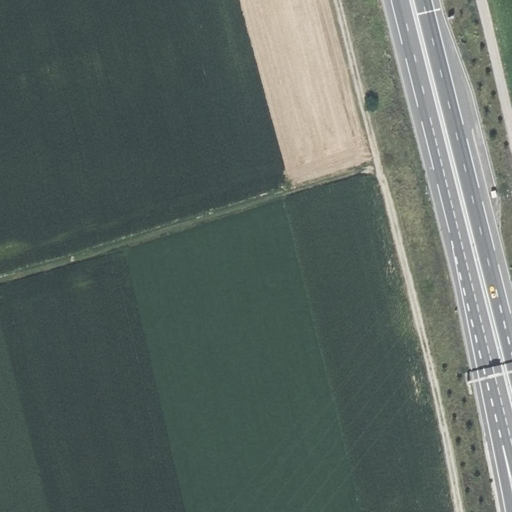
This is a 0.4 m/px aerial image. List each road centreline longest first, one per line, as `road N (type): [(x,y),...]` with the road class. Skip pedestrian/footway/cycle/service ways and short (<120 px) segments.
road 1 (track): [(460,511),(337,0)]
road 2 (track): [(378,163),(0,280)]
road 3 (trunk): [(400,0),(474,294)]
road 4 (trunk): [(495,288),(423,0)]
road 5 (trunk): [(474,294),(509,511)]
road 6 (trunk): [(474,294),(511,447)]
